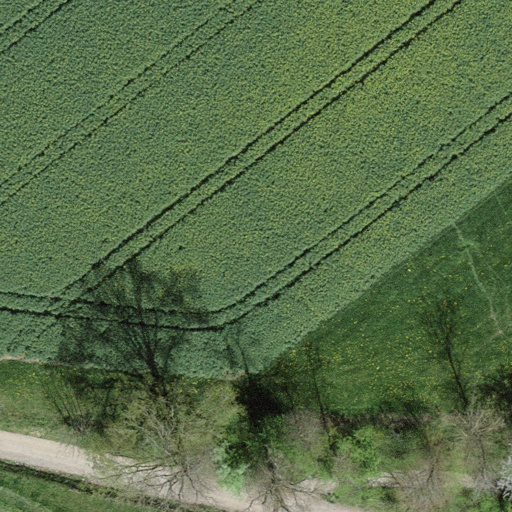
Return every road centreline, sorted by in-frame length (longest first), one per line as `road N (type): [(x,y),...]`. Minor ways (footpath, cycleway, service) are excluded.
road 1 (track): [(511,475),(199,494)]
road 2 (track): [(266,511),(0,447)]
